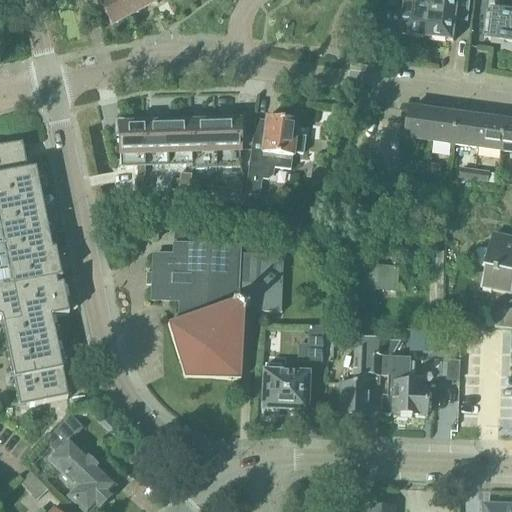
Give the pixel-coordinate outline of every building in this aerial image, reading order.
[(129,17),(119,0),(96,0),(95,1),(110,27),(129,17)] [(119,0),(129,17),(147,7),(143,0),(119,0)] [(470,0),(405,0),(401,36),(409,37),(409,38),(423,40),(423,38),(431,39),(431,41),(445,42),(445,41),(453,42),(456,20),(467,22),(470,0)] [(511,0),(493,0),(494,1),(488,42),(511,45),(511,0)] [(431,142),(435,112),(411,109),(406,139),(431,142)] [(435,112),(431,142),(455,146),(459,116),(435,112)] [(459,116),(455,146),(478,149),(482,119),(459,116)] [(118,127),(114,128),(114,136),(118,136),(119,156),(119,169),(136,169),(136,176),(131,192),(139,195),(144,177),(144,168),(191,167),(191,171),(238,170),(238,153),(237,122),(222,122),(222,118),(204,119),(204,123),(174,124),(174,120),(156,121),(156,124),(118,125),(118,127)] [(261,146),(251,145),(250,144),(243,196),(258,198),(260,182),(267,183),(271,179),(273,168),(289,170),(291,158),(300,159),(303,138),(293,137),(295,122),(265,119),(261,146)] [(482,119),(478,149),(502,152),(506,122),(482,119)] [(511,123),(506,122),(502,152),(511,153),(511,123)] [(21,145),(8,147),(0,148),(0,320),(1,321),(19,410),(67,400),(50,319),(68,316),(55,250),(51,251),(35,170),(26,171),(21,145)] [(413,163),(412,175),(426,176),(427,165),(413,163)] [(440,177),(441,166),(427,165),(426,176),(440,177)] [(461,170),(460,181),(474,183),(475,172),(461,170)] [(488,184),(489,173),(475,172),(474,183),(488,184)] [(398,206),(401,181),(369,177),(366,201),(398,206)] [(176,193),(177,182),(169,181),(168,192),(176,193)] [(177,182),(176,193),(183,193),(184,182),(178,182),(177,182)] [(190,194),(191,183),(190,183),(184,182),(183,193),(190,194)] [(199,184),(191,183),(190,194),(198,194),(199,184)] [(225,190),(224,197),(240,199),(241,186),(233,185),(232,191),(225,190)] [(224,197),(225,190),(209,189),(209,196),(224,197)] [(141,242),(156,240),(154,223),(139,225),(141,242)] [(511,237),(494,233),(490,250),(481,248),(477,250),(474,261),(477,265),(487,267),(482,288),(511,294),(511,292),(511,237)] [(279,314),(280,286),(281,257),(237,255),(237,249),(181,247),(181,257),(153,256),(152,272),(146,271),(145,288),(151,288),(151,301),(179,302),(178,323),(167,326),(183,378),(238,380),(242,310),(245,309),(253,305),(256,312),(279,314)] [(446,299),(448,251),(433,251),(431,298),(446,299)] [(399,268),(363,267),(362,292),(398,293),(399,268)] [(309,329),(307,360),(332,361),(334,330),(309,329)] [(380,358),(381,358),(389,359),(399,343),(356,341),(353,386),(338,385),(337,416),(364,417),(366,385),(378,386),(378,377),(380,358)] [(380,358),(378,377),(386,378),(385,398),(381,398),(380,415),(424,417),(425,390),(418,390),(419,384),(407,384),(408,360),(389,359),(381,358),(380,358)] [(304,411),(305,376),(278,374),(278,368),(264,367),(264,374),(262,374),(260,409),(304,411)] [(485,436),(486,415),(461,414),(460,435),(485,436)] [(87,459),(84,461),(68,445),(81,431),(70,420),(48,443),(59,454),(50,464),(77,491),(69,499),(82,511),(90,511),(95,507),(96,509),(107,497),(106,496),(113,489),(96,472),(98,469),(87,459)] [(19,485),(36,502),(46,492),(30,475),(19,485)]
